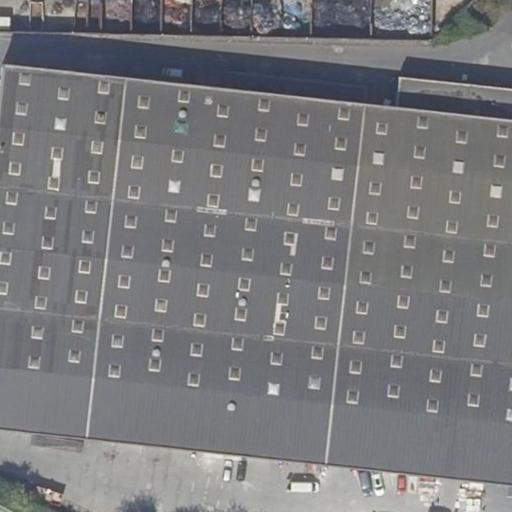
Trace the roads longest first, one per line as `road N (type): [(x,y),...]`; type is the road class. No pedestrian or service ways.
road 1 (unknown): [(511,29),(481,47),(441,55),(45,39),(0,47)]
road 2 (unknown): [(0,451),(397,511)]
